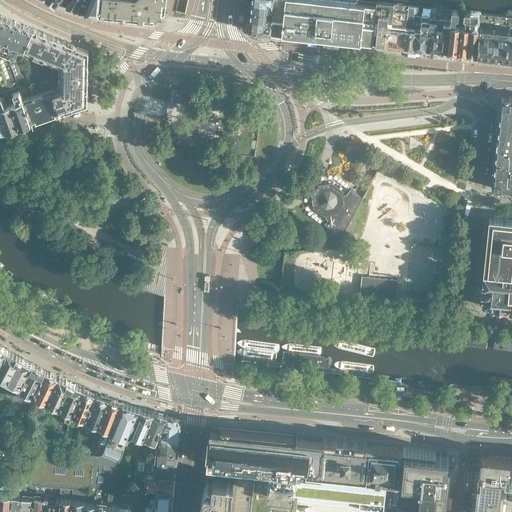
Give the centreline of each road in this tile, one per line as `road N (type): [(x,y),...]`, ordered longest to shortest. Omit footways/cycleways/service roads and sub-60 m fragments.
road 1 (residential): [(285,147),(331,124),(467,104),(484,120),(477,200)]
road 2 (tertiary): [(511,73),(235,46)]
road 3 (primary): [(469,432),(273,406)]
road 4 (unclassified): [(184,39),(92,25),(29,0)]
road 5 (residential): [(477,200),(468,314),(511,323)]
road 6 (residential): [(130,122),(87,119),(0,148)]
